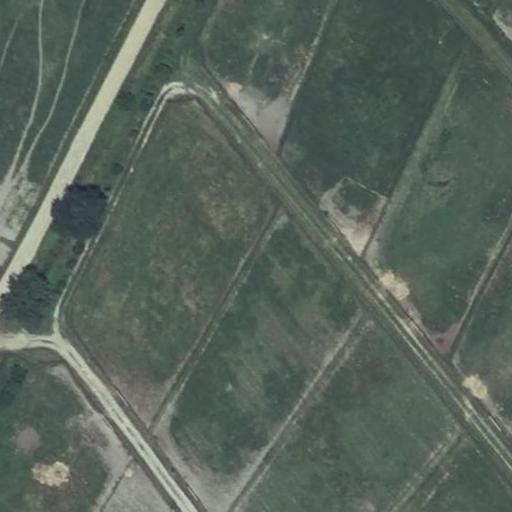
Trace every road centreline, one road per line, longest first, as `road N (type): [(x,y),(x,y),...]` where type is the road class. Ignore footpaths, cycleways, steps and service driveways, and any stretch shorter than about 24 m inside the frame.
road 1 (track): [(183,0),(54,288),(53,325),(187,511)]
road 2 (track): [(0,264),(136,0)]
